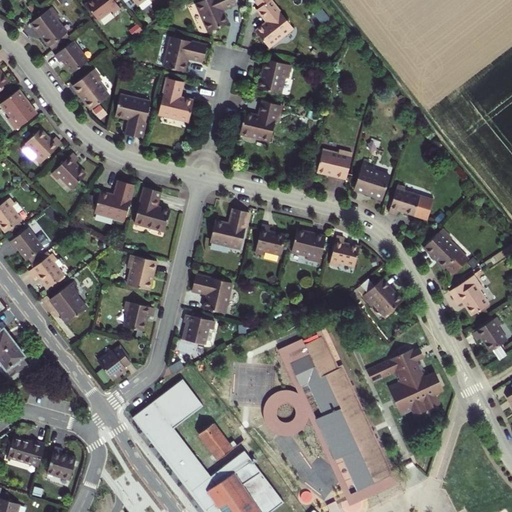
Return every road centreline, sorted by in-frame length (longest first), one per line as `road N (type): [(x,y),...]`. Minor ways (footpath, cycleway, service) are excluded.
road 1 (residential): [(201,177),(338,210),(383,236),(410,270),(511,461)]
road 2 (residential): [(104,409),(155,368),(201,177)]
road 3 (residential): [(0,36),(98,145),(201,177)]
road 4 (tertiary): [(0,272),(104,409)]
road 5 (tertiary): [(107,413),(175,511)]
